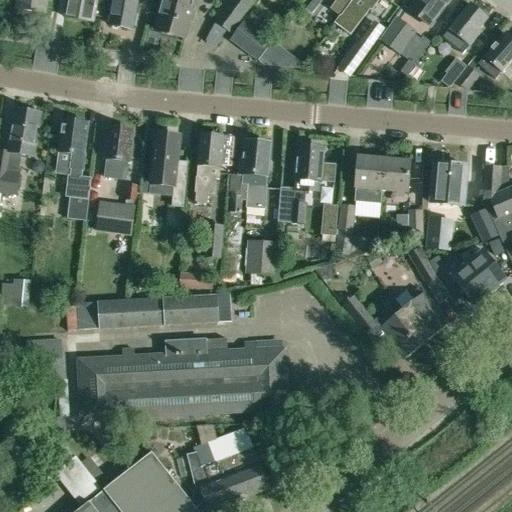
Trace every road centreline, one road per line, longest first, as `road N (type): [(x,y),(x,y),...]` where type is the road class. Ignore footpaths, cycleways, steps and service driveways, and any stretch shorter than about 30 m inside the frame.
road 1 (residential): [(511,132),(113,99),(0,79)]
road 2 (residential): [(301,511),(511,345)]
